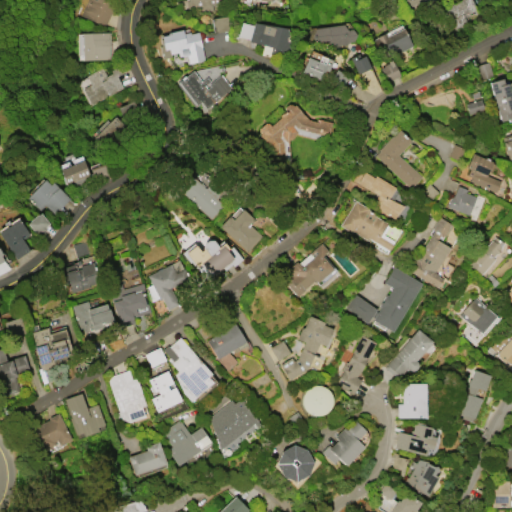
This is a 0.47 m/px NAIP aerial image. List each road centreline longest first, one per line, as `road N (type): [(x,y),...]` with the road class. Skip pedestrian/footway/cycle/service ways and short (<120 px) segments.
road 1 (residential): [(511,31),(371,111),(351,168),(310,225),(203,306),(31,408)]
road 2 (tertiary): [(144,0),(135,10),(136,58),(168,135),(156,166),(89,206),(38,265),(0,283)]
road 3 (residential): [(330,511),(374,474),(384,422),(377,398)]
road 4 (residential): [(511,396),(448,511)]
